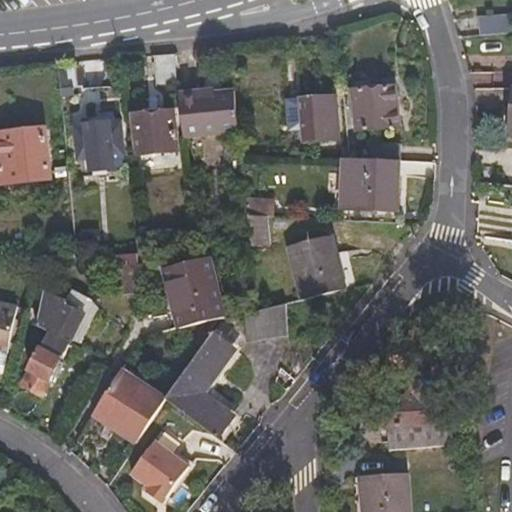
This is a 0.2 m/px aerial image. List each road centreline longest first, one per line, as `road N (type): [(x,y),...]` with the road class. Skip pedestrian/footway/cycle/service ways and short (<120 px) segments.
road 1 (residential): [(436,254),(452,190),(455,120),(430,0)]
road 2 (tertiary): [(110,20),(245,24),(340,0)]
road 3 (residential): [(436,254),(292,420)]
road 4 (residential): [(101,511),(39,455),(0,432)]
